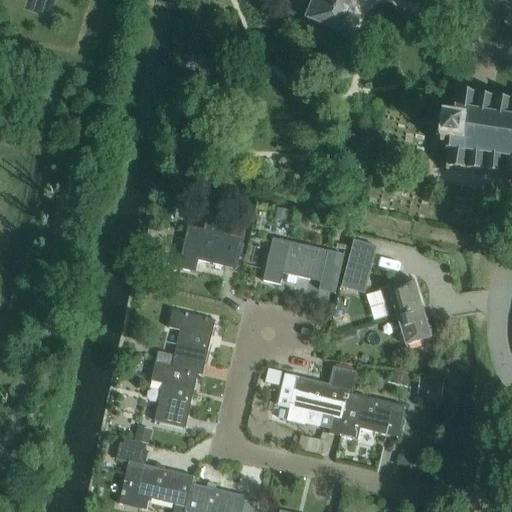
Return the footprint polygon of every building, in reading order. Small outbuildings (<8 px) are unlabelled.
[(313,0),(305,20),(340,34),(353,0),(313,0)] [(445,170),(444,173),(448,173),(448,169),(462,172),(462,175),(466,176),(466,173),(480,175),(480,178),(484,179),(484,175),(498,177),(498,180),(502,181),(503,178),(511,179),(511,98),(510,98),(509,101),(495,99),(495,96),(491,95),(491,99),(477,97),(478,93),(473,93),(473,96),(459,94),(460,90),(456,89),(455,94),(451,93),(451,97),(454,97),(452,110),(448,109),(447,114),(446,114),(445,118),(444,118),(443,119),(438,119),(437,121),(443,123),(440,138),(435,138),(434,141),(440,143),(440,148),(444,149),(444,151),(442,151),(442,154),(446,154),(445,157),(446,157),(445,167),(441,165),(440,169),(440,170),(445,170)] [(188,228),(178,271),(196,275),(199,264),(224,270),(236,273),(246,226),(206,217),(203,231),(188,228)] [(273,241),(263,284),(280,288),(283,276),(320,285),(318,293),(335,297),(344,258),(327,254),(273,241)] [(351,244),(339,290),(362,296),(374,250),(351,244)] [(388,291),(391,302),(384,304),(389,320),(395,319),(395,318),(421,310),(413,283),(388,291)] [(431,339),(421,310),(395,318),(395,319),(404,348),(431,339)] [(180,333),(174,358),(157,354),(155,365),(171,369),(198,375),(198,377),(202,378),(215,322),(172,312),(168,330),(180,333)] [(332,338),(336,351),(359,344),(355,331),(332,338)] [(198,376),(198,377),(198,375),(171,369),(155,365),(150,383),(162,386),(153,422),(185,430),(198,376)] [(277,408),(289,411),(287,422),(305,426),(307,414),(343,423),(343,422),(344,422),(351,396),(355,375),(333,370),(329,387),(297,379),(294,391),(282,388),(277,408)] [(394,373),(391,385),(407,388),(409,376),(394,373)] [(421,377),(419,396),(441,398),(443,379),(421,377)] [(343,422),(343,423),(339,438),(357,442),(360,431),(397,440),(404,408),(351,396),(344,422),(343,422)] [(149,501),(174,507),(186,509),(192,486),(194,479),(145,467),(147,452),(145,451),(147,446),(148,446),(151,432),(137,428),(134,443),(124,441),(122,446),(120,446),(116,461),(128,464),(119,506),(147,511),(149,501)] [(307,439),(304,453),(319,456),(322,442),(307,439)] [(398,458),(396,467),(410,471),(412,461),(398,458)] [(172,511),(242,511),(246,498),(192,486),(186,509),(174,507),(172,511)]
